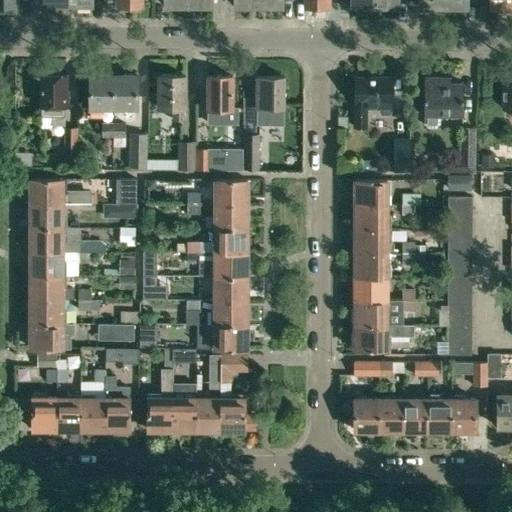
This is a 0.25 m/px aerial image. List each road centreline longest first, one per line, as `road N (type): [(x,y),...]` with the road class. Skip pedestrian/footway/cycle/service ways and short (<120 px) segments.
road 1 (residential): [(320,467),(321,39)]
road 2 (residential): [(321,39),(0,37)]
road 3 (residential): [(0,466),(320,467)]
road 4 (residential): [(320,467),(511,468)]
road 5 (residential): [(511,40),(321,39)]
